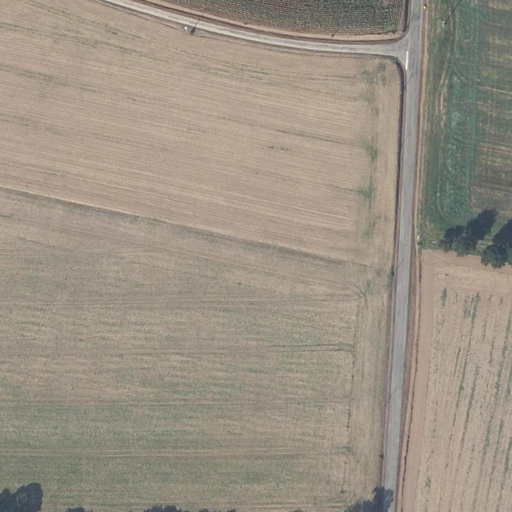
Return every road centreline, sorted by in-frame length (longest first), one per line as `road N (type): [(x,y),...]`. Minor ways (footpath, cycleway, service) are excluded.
road 1 (tertiary): [(387,511),(413,51)]
road 2 (unclassified): [(413,51),(275,40),(116,0)]
